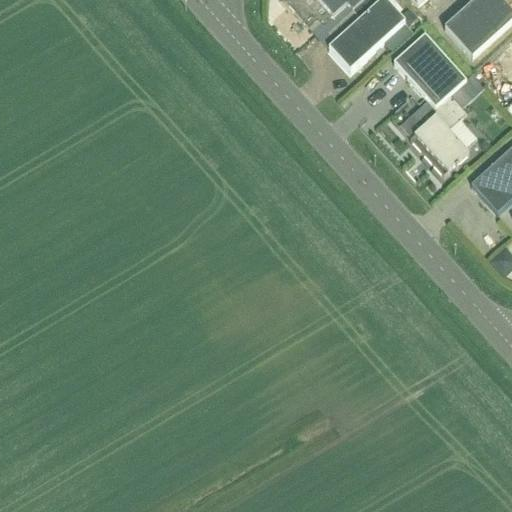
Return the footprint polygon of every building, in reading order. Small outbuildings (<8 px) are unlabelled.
[(283,0),(280,3),(308,34),(317,27),(323,34),(346,13),(352,19),(364,9),(360,5),(356,0),(283,0)] [(364,9),(352,19),(360,28),(384,6),(377,0),(365,0),(360,5),(364,9)] [(406,0),(405,1),(414,12),(427,0),(406,0)] [(471,65),(511,28),(511,19),(494,0),(482,0),(444,35),(471,65)] [(384,6),(328,56),(349,80),(405,30),(384,6)] [(317,27),(308,34),(315,42),(323,34),(317,27)] [(425,43),(393,71),(428,109),(401,134),(411,146),(410,147),(443,184),(455,174),(456,175),(458,173),(457,172),(469,161),(464,156),(448,138),(460,127),(467,121),(450,103),(462,93),(466,89),(425,43)] [(466,89),(462,93),(474,106),(485,96),(473,83),(466,89)] [(476,145),(460,127),(448,138),(464,156),(476,145)] [(497,221),(511,207),(511,154),(471,192),(497,221)] [(511,261),(501,250),(483,266),(499,284),(511,271),(511,261)]
